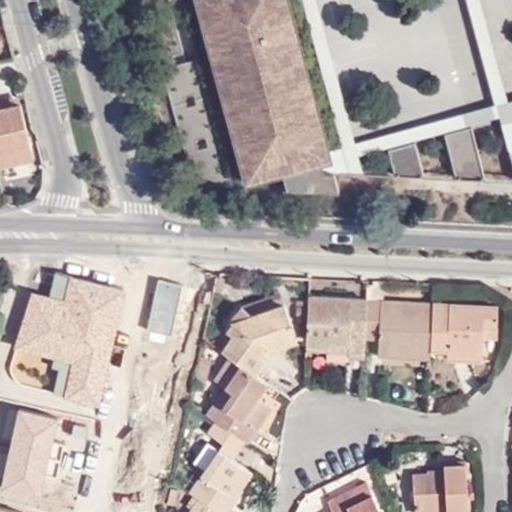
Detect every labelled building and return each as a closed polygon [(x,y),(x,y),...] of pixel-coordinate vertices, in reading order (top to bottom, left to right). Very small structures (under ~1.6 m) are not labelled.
[(306,0),(347,145),(335,149),(326,152),(332,171),(341,172),(369,172),(363,152),(442,132),(440,125),(439,119),(361,140),(322,0),(119,0),(120,1),(121,0),(306,0)] [(236,185),(183,0),(173,0),(178,17),(153,23),(198,184),(236,185)] [(294,187),(345,189),(341,172),(332,171),(326,152),(335,149),(292,0),(201,0),(250,180),(289,170),(294,187)] [(465,0),(492,97),(437,112),(439,119),(440,125),(497,111),(508,149),(511,147),(511,91),(506,93),(480,0),(465,0)] [(0,150),(35,142),(25,97),(6,100),(4,91),(0,92),(0,150)] [(469,123),(444,128),(454,173),(482,175),(469,123)] [(429,174),(420,140),(394,148),(401,173),(429,174)] [(0,159),(1,162),(38,154),(35,142),(0,150),(0,159)] [(375,274),(374,296),(371,333),(384,334),(384,350),(408,351),(408,343),(435,344),(436,298),(389,297),(390,274),(375,274)] [(356,348),(370,349),(371,333),(374,296),(315,293),(311,339),(336,341),(336,337),(356,339),(356,348)] [(436,298),(435,344),(435,346),(451,348),(451,356),(488,357),(489,334),(489,323),(501,324),(502,301),(436,298)] [(230,355),(240,361),(263,375),(272,358),(268,350),(303,336),(290,304),(261,317),(245,308),(234,322),(241,326),(236,333),(241,336),(230,355)] [(501,324),(489,323),(489,334),(501,334),(501,324)] [(356,339),(336,337),(336,341),(336,347),(356,348),(356,339)] [(408,351),(435,353),(435,346),(435,344),(408,343),(408,351)] [(233,390),(214,419),(221,423),(254,444),(258,446),(282,409),(267,400),(277,383),(263,375),(240,361),(225,386),(233,390)] [(218,368),(204,366),(200,384),(215,387),(218,368)] [(193,497),(203,503),(216,511),(234,511),(258,477),(240,465),(254,444),(221,423),(211,438),(225,448),(193,497)] [(455,511),(472,511),(480,511),(473,457),(449,459),(449,466),(434,467),(434,474),(420,475),(424,510),(455,508),(455,511)] [(390,511),(375,483),(342,501),(348,511),(347,511),(390,511)] [(216,511),(203,503),(197,511),(216,511)]
